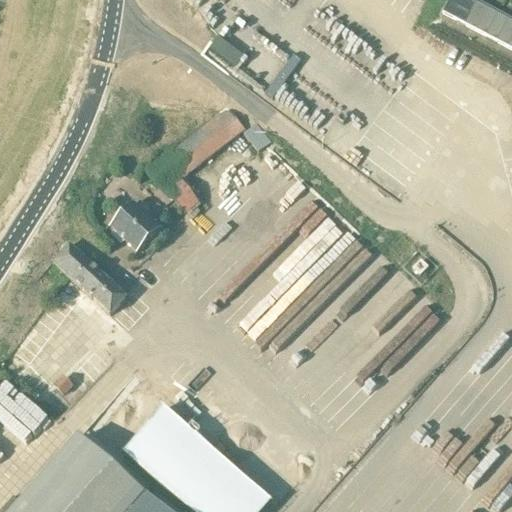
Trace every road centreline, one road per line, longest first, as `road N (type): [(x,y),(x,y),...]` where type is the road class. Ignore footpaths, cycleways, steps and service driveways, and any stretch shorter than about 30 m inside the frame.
road 1 (unknown): [(113,30),(152,41),(376,202),(399,209)]
road 2 (tertiary): [(0,271),(47,201),(85,113),(113,30),(114,0)]
